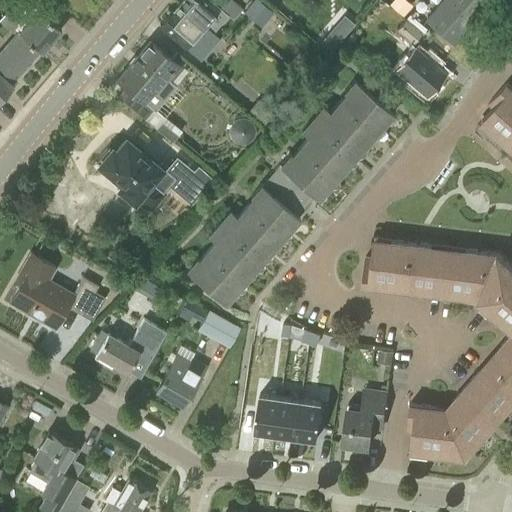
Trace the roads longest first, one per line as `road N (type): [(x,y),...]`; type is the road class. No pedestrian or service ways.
road 1 (residential): [(385,492),(397,402),(420,390),(436,324),(334,302),(311,287),(311,274),(362,210),(450,139),(511,33)]
road 2 (residential): [(200,467),(0,349)]
road 3 (tertiary): [(0,173),(143,0)]
road 4 (residential): [(385,492),(200,467)]
